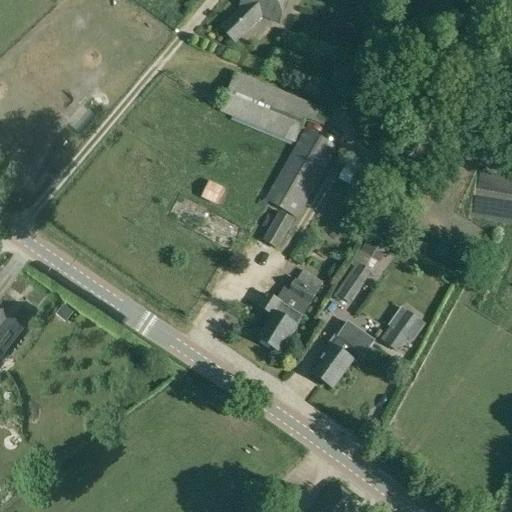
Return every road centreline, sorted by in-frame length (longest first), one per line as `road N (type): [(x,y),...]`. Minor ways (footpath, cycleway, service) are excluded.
road 1 (tertiary): [(409,511),(0,222)]
road 2 (track): [(0,244),(209,0)]
